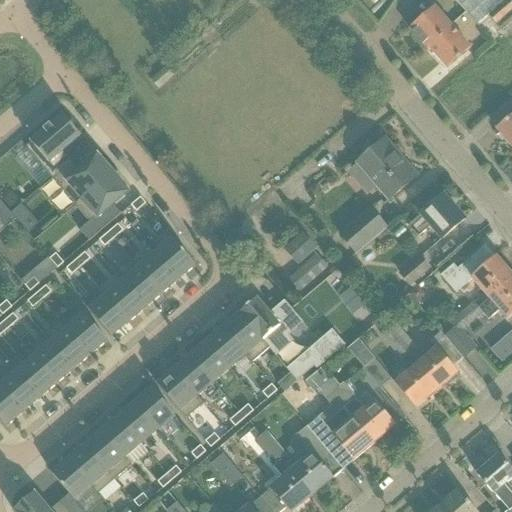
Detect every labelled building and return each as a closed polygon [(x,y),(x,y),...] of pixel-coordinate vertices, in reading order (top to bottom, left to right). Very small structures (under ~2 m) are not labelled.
[(511,0),(454,0),(476,27),(508,0),(511,0)] [(498,29),(511,16),(511,5),(509,2),(490,20),(498,29)] [(434,8),(424,17),(409,30),(427,51),(429,49),(442,38),(439,35),(450,26),(434,8)] [(447,69),(462,57),(470,49),(450,26),(439,35),(442,38),(429,49),(447,69)] [(166,94),(185,78),(176,67),(157,83),(166,94)] [(496,130),(511,148),(511,116),(511,117),(496,130)] [(25,148),(52,179),(71,163),(62,152),(79,138),(62,117),(25,148)] [(389,201),(401,191),(416,178),(416,177),(411,181),(392,158),(396,154),(385,141),(370,154),(357,164),(389,201)] [(52,179),(75,206),(112,175),(97,158),(80,173),(71,163),(52,179)] [(126,193),(112,175),(75,206),(90,224),(126,193)] [(12,193),(3,201),(11,210),(20,202),(12,193)] [(442,241),(449,234),(464,221),(443,197),(428,209),(420,216),(421,217),(409,227),(418,238),(430,227),(442,241)] [(140,198),(131,206),(136,212),(146,205),(140,198)] [(21,205),(10,214),(19,224),(29,215),(21,205)] [(355,255),(385,229),(369,211),(339,238),(355,255)] [(117,226),(108,233),(114,239),(123,232),(117,226)] [(114,239),(108,233),(99,241),(104,247),(114,239)] [(298,236),(283,250),(298,266),(313,252),(298,236)] [(172,240),(155,254),(178,282),(195,267),(172,240)] [(441,277),(445,281),(456,293),(472,280),(489,299),(511,279),(511,276),(496,258),(496,259),(485,247),(457,271),(453,266),(441,277)] [(85,254),(75,261),(80,268),(90,260),(85,254)] [(155,254),(138,269),(162,296),(178,282),(155,254)] [(49,260),(57,269),(63,263),(55,255),(49,260)] [(300,293),(326,270),(314,256),(288,280),(300,293)] [(398,275),(408,287),(430,269),(420,257),(398,275)] [(71,275),(80,268),(75,261),(66,269),(71,275)] [(138,269),(122,283),(145,310),(162,296),(138,269)] [(33,279),(24,286),(30,293),(39,285),(33,279)] [(511,279),(489,299),(493,305),(506,320),(511,314),(511,279)] [(122,283),(105,297),(128,324),(145,310),(122,283)] [(46,287),(36,295),(42,301),(51,293),(46,287)] [(418,287),(410,294),(417,302),(425,295),(418,287)] [(36,295),(27,302),(32,309),(42,301),(36,295)] [(105,297),(88,311),(111,339),(128,324),(105,297)] [(240,314),(269,349),(269,350),(302,322),(285,302),(269,315),(256,300),(240,314)] [(6,302),(0,307),(0,312),(2,316),(11,308),(6,302)] [(474,304),(463,314),(466,318),(465,320),(469,325),(482,314),(474,304)] [(223,329),(222,329),(245,357),(252,364),(269,349),(240,314),(223,329)] [(458,335),(461,332),(469,325),(465,320),(466,318),(463,314),(440,333),(444,337),(454,329),(458,335)] [(13,315),(3,323),(9,329),(18,321),(13,315)] [(84,315),(67,329),(90,357),(107,342),(84,315)] [(0,335),(9,329),(3,323),(0,325),(0,335)] [(397,345),(401,341),(390,328),(381,335),(391,347),(395,343),(397,345)] [(67,329),(50,344),(73,371),(90,357),(67,329)] [(230,370),(245,357),(222,329),(206,343),(230,370)] [(454,329),(444,337),(448,341),(464,359),(476,349),(461,332),(458,335),(454,329)] [(332,330),(310,349),(324,364),(345,346),(332,330)] [(440,333),(430,342),(437,350),(448,341),(444,337),(440,333)] [(395,343),(391,347),(402,360),(406,356),(411,353),(401,341),(397,345),(395,343)] [(511,354),(501,341),(490,351),(501,363),(511,354)] [(213,384),(230,370),(206,343),(190,357),(213,384)] [(50,344),(34,358),(57,385),(73,371),(50,344)] [(415,366),(437,392),(457,375),(435,349),(415,366)] [(174,370),(198,397),(213,384),(190,357),(174,370)] [(34,358),(17,372),(40,400),(57,385),(34,358)] [(379,388),(391,378),(375,359),(363,369),(379,388)] [(394,383),(403,394),(416,409),(437,392),(415,366),(394,383)] [(395,427),(369,397),(379,388),(363,369),(353,377),(364,390),(354,398),(343,384),(340,387),(332,377),(324,368),(315,375),(323,384),(318,388),(328,399),(333,395),(334,397),(340,393),(349,404),(344,408),(353,419),(374,445),(395,427)] [(156,385),(186,420),(204,405),(198,397),(174,370),(156,385)] [(17,372),(0,386),(23,414),(40,400),(17,372)] [(290,374),(278,384),(285,392),(297,382),(290,374)] [(307,427),(344,471),(374,445),(353,419),(344,408),(349,404),(340,393),(334,397),(333,395),(328,399),(318,388),(323,384),(315,375),(311,379),(305,383),(314,394),(318,391),(330,407),(317,418),(307,427)] [(0,386),(0,419),(7,428),(23,414),(0,386)] [(272,386),(262,393),(267,399),(277,392),(272,386)] [(135,404),(158,431),(175,417),(151,389),(135,404)] [(135,404),(118,418),(141,445),(158,431),(135,404)] [(248,406),(238,414),(244,420),(253,413),(248,406)] [(235,428),(244,420),(238,414),(229,421),(235,428)] [(125,459),(141,445),(118,418),(101,432),(125,459)] [(344,471),(307,427),(297,435),(295,436),(306,449),(286,466),(312,497),(344,471)] [(256,428),(250,433),(256,440),(260,437),(262,435),(256,428)] [(125,459),(101,432),(85,446),(114,481),(132,466),(125,459)] [(273,449),(277,445),(266,432),(262,435),(260,437),(256,440),(266,451),(271,447),(273,449)] [(205,442),(210,448),(219,441),(214,435),(205,442)] [(260,498),(271,511),(281,511),(286,509),(289,511),(293,511),(312,497),(286,466),(282,461),(287,457),(277,445),(273,449),(271,447),(266,451),(276,463),(272,466),(282,478),(269,488),(270,489),(260,498)] [(114,481),(85,446),(68,461),(91,488),(97,495),(114,481)] [(200,447),(191,454),(196,460),(205,453),(200,447)] [(230,488),(242,477),(223,455),(211,465),(230,488)] [(511,511),(511,510),(511,509),(511,495),(503,485),(511,477),(511,472),(498,457),(476,475),(490,490),(493,495),(494,494),(509,511),(508,511),(511,511)] [(75,502),(91,488),(68,461),(51,475),(75,502)] [(167,475),(172,481),(181,473),(176,468),(167,475)] [(162,489),(172,481),(167,475),(157,483),(162,489)] [(182,491),(182,494),(184,497),(188,498),(196,491),(196,487),(194,484),(190,484),(182,491)] [(475,511),(458,491),(438,508),(442,511),(475,511)] [(49,511),(34,495),(14,511),(66,511),(59,503),(49,511)] [(143,495),(133,503),(138,509),(139,509),(148,501),(143,495)] [(220,511),(271,511),(260,498),(248,507),(248,506),(241,511),(232,511),(227,506),(220,511)]
